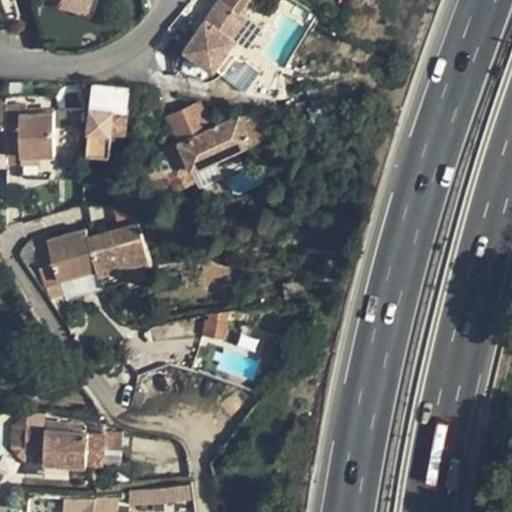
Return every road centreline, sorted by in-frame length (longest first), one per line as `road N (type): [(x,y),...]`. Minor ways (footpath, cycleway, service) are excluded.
road 1 (motorway): [(483,0),(391,289),(347,511)]
road 2 (motorway): [(428,511),(464,321),(511,154)]
road 3 (residential): [(208,511),(189,437),(170,424),(128,421),(108,404),(0,244)]
road 4 (residential): [(176,0),(134,45),(93,62),(64,69),(0,64)]
